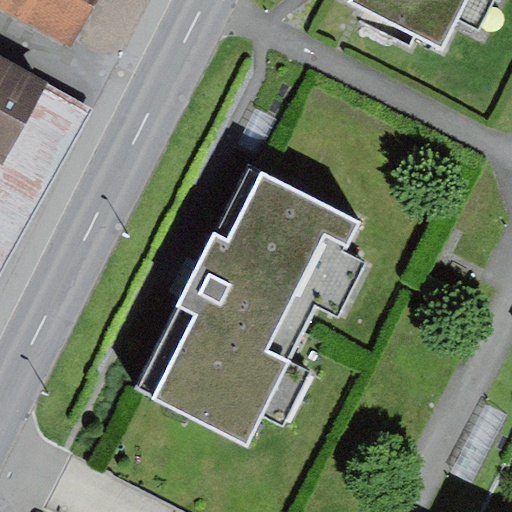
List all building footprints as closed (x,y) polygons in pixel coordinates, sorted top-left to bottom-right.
[(0,0),(0,7),(70,45),(94,0),(0,0)] [(345,0),(443,49),(458,19),(479,29),(493,0),(345,0)] [(48,82),(0,55),(0,163),(1,164),(48,82)] [(0,282),(97,110),(48,82),(1,164),(0,163),(0,282)] [(363,223),(247,165),(187,283),(133,388),(248,446),(264,415),(283,424),(310,372),(291,363),(319,307),(339,317),(367,263),(347,253),(363,223)]
